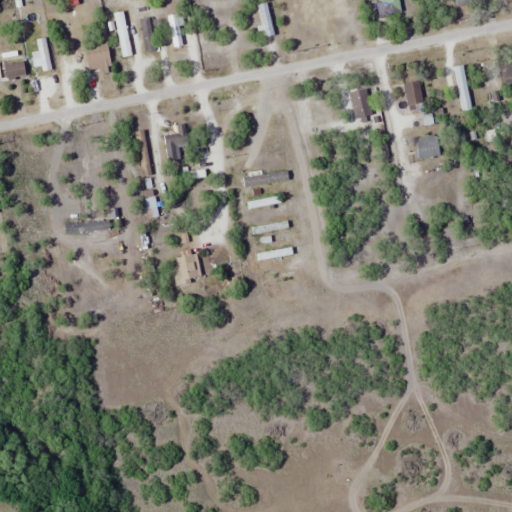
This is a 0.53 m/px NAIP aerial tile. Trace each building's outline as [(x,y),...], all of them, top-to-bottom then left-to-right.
[(401,14),(398,0),(374,0),(379,19),(401,14)] [(112,71),(107,44),(83,48),(87,71),(100,68),(101,73),(112,71)] [(5,78),(25,76),(24,62),(3,64),(5,78)] [(511,62),(502,63),(502,85),(511,84),(511,62)] [(469,109),(464,65),(454,66),(459,111),(469,109)] [(425,108),(418,80),(402,83),(409,111),(425,108)] [(352,119),(370,117),(367,90),(349,92),(352,119)] [(163,131),(167,164),(178,163),(176,144),(187,143),(185,124),(171,125),(171,130),(163,131)] [(134,132),(141,177),(150,176),(143,130),(134,132)] [(417,159),(439,155),(436,135),(413,140),(417,159)] [(243,184),(286,184),(286,173),(243,173),(243,184)] [(150,219),(158,216),(151,197),(143,200),(150,219)] [(176,286),(201,281),(196,254),(171,259),(176,286)] [(305,268),(259,275),(260,285),(306,278),(305,268)]
